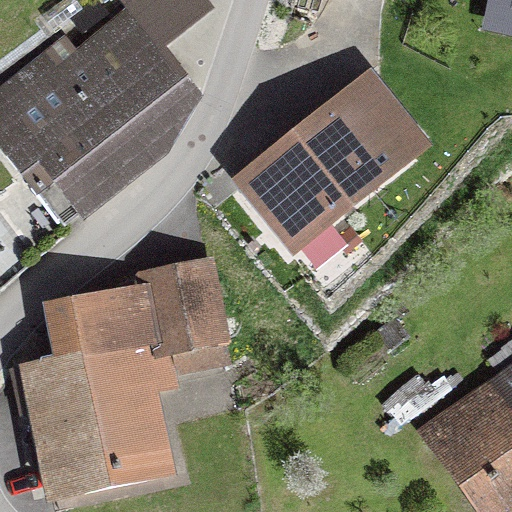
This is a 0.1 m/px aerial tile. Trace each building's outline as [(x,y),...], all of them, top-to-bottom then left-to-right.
[(122,0),(131,9),(58,70),(46,55),(0,91),(0,106),(6,114),(0,118),(0,146),(64,225),(142,164),(171,135),(195,94),(159,45),(208,7),(202,0),(122,0)] [(511,0),(491,0),(485,28),(511,34),(511,0)] [(351,96),(242,184),(292,247),(401,159),(351,96)] [(164,351),(222,340),(207,265),(144,278),(148,294),(72,309),(73,314),(57,317),(66,359),(137,344),(148,388),(171,384),(164,351)] [(137,344),(66,359),(25,368),(52,500),(168,476),(148,388),(137,344)] [(424,437),(477,511),(511,511),(511,374),(498,385),(493,378),(470,394),(475,401),(424,437)]
